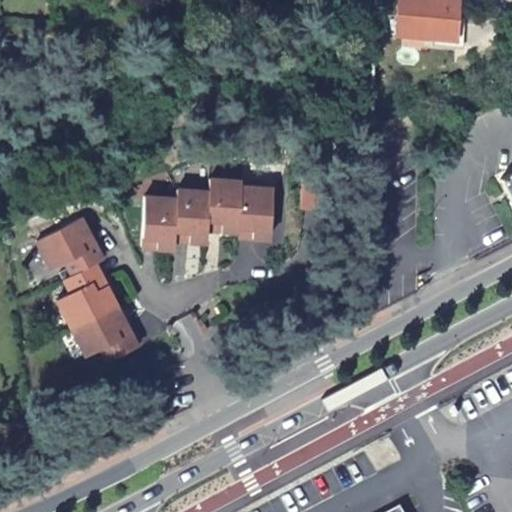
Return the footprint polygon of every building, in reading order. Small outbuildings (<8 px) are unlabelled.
[(458,0),(398,0),(399,36),(458,41),(458,0)] [(511,202),(511,171),(500,178),(511,202)] [(263,238),(265,188),(234,186),(234,181),(203,179),(203,191),(171,189),(170,198),(138,196),(137,224),(151,225),(150,247),(167,248),(168,239),(169,217),(183,218),(182,240),(199,241),(200,228),(201,206),(215,207),(213,230),(231,231),(232,214),(246,214),(245,237),(263,238)] [(200,228),(213,230),(215,207),(201,206),(200,228)] [(231,236),(245,237),(246,214),(232,214),(231,231),(231,236)] [(75,217),(31,241),(45,269),(60,261),(67,275),(59,279),(66,292),(52,300),(81,356),(96,348),(103,361),(133,345),(122,325),(100,284),(89,263),(97,259),(86,238),(75,217)] [(168,239),(182,240),(183,218),(169,217),(168,239)] [(135,246),(150,247),(151,225),(137,224),(135,246)]
